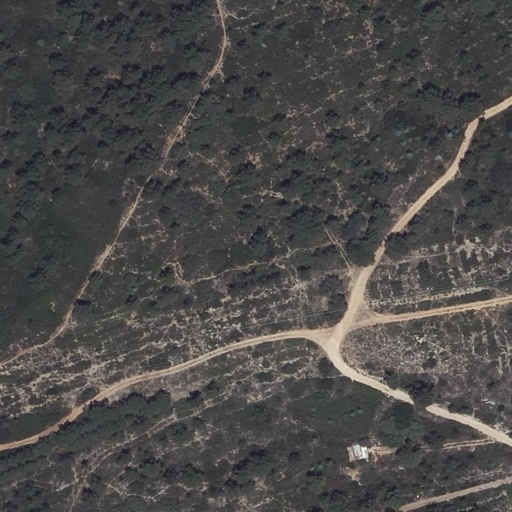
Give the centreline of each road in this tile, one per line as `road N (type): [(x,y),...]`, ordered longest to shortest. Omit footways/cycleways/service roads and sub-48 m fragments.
road 1 (track): [(0,363),(56,336),(214,72),(223,50),(216,0)]
road 2 (track): [(511,444),(351,375),(334,362),(333,348),(352,321),(511,299)]
road 3 (track): [(0,449),(33,440),(129,379),(297,331),(335,336)]
road 4 (track): [(511,97),(477,117),(455,162),(367,264),(352,321)]
road 5 (track): [(511,482),(394,511)]
